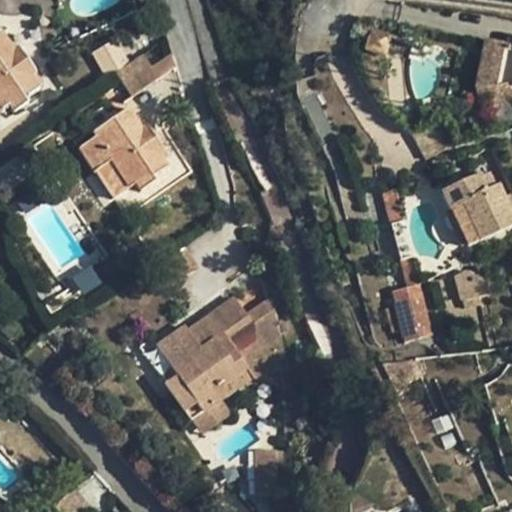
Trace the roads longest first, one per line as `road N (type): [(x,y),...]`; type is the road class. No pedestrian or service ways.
road 1 (unknown): [(183,0),(213,98),(265,188),(338,443)]
road 2 (residential): [(0,358),(145,511)]
